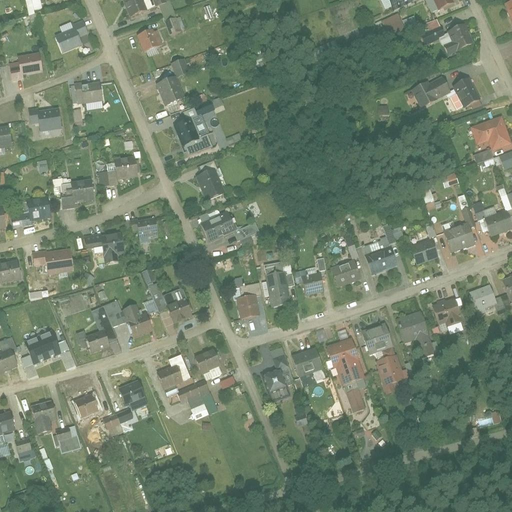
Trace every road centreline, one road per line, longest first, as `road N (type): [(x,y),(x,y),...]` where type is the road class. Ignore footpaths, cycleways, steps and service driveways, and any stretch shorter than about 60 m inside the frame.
road 1 (residential): [(232,346),(511,249)]
road 2 (residential): [(0,390),(113,361),(220,320)]
road 3 (residential): [(511,430),(288,489)]
road 4 (residential): [(0,248),(167,189)]
road 5 (residential): [(232,346),(288,489)]
road 6 (residential): [(112,54),(167,189)]
road 7 (residential): [(167,189),(220,320)]
road 8 (residential): [(0,103),(112,54)]
